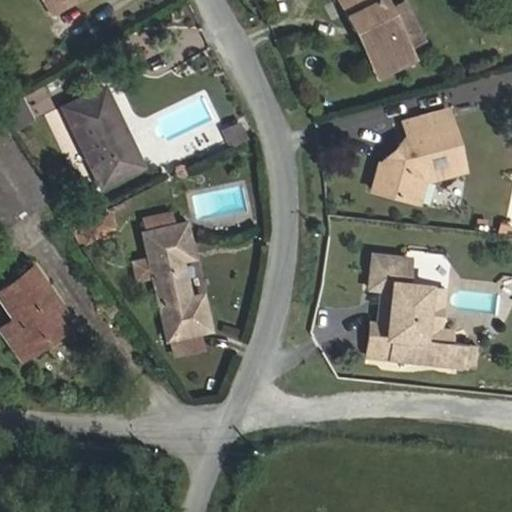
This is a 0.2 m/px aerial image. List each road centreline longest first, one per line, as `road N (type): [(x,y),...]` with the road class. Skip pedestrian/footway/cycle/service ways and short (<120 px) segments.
road 1 (residential): [(236,424),(254,392),(292,234),(275,103),(217,0)]
road 2 (residential): [(0,412),(125,426),(236,424)]
